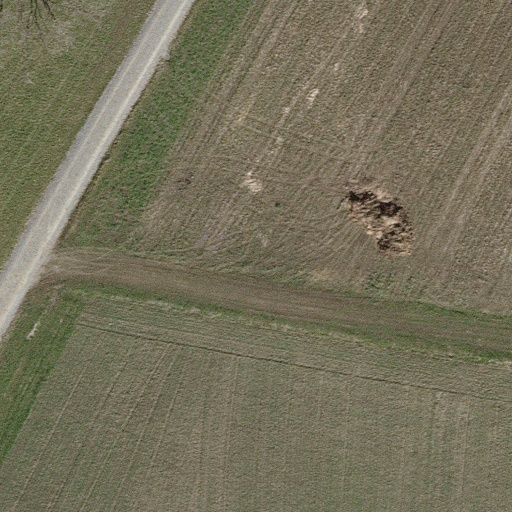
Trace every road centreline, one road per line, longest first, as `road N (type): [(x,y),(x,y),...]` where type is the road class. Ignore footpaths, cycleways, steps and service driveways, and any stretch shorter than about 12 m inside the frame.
road 1 (track): [(31,268),(511,332)]
road 2 (track): [(0,331),(192,0)]
